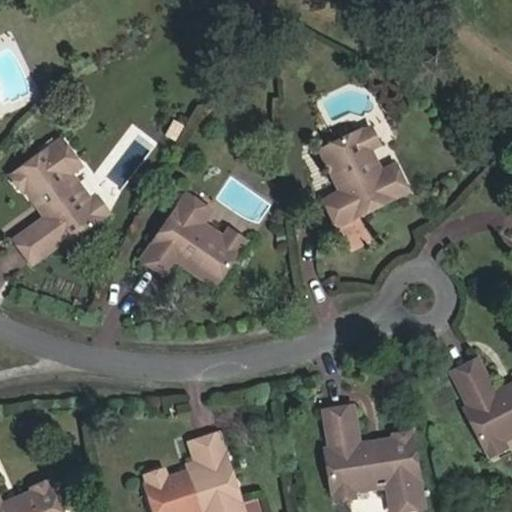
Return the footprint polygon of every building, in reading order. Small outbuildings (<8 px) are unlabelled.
[(367,126),(358,130),(368,151),(377,147),(367,126)] [(314,151),(330,183),(342,178),(347,188),(335,194),(318,202),(330,226),(333,225),(351,217),(402,193),(401,189),(393,172),(390,168),(378,173),(368,151),(358,130),(314,151)] [(39,208),(39,218),(8,241),(28,265),(59,241),(62,245),(102,214),(92,199),(82,207),(67,187),(60,192),(54,184),(71,170),(67,165),(56,151),(51,145),(5,180),(14,192),(19,189),(27,200),(37,192),(46,204),(39,208)] [(56,151),(67,165),(70,163),(59,148),(56,151)] [(82,207),(92,199),(71,170),(54,184),(60,192),(67,187),(82,207)] [(396,170),(393,172),(401,189),(404,187),(396,170)] [(330,183),(335,194),(347,188),(342,178),(330,183)] [(27,200),(39,218),(39,208),(46,204),(37,192),(27,200)] [(188,197),(185,201),(203,213),(206,209),(188,197)] [(203,213),(185,201),(180,198),(137,261),(163,278),(172,264),(179,253),(188,259),(181,270),(211,290),(237,252),(219,240),(198,227),(206,215),(203,213)] [(351,217),(333,225),(344,248),(362,239),(351,217)] [(226,230),(219,240),(237,252),(243,242),(226,230)] [(179,253),(172,264),(181,270),(188,259),(179,253)] [(463,409),(483,447),(500,438),(511,431),(511,382),(511,383),(511,395),(506,398),(504,394),(494,392),(475,360),(451,371),(470,406),(463,409)] [(511,383),(494,392),(504,394),(506,398),(511,395),(511,383)] [(365,449),(357,444),(352,409),(324,413),(329,450),(324,451),(331,495),(337,498),(347,497),(351,491),(372,487),(371,480),(385,478),(390,511),(421,506),(411,437),(405,438),(402,430),(387,432),(388,438),(376,441),(378,454),(367,456),(365,449)] [(241,511),(238,502),(216,436),(190,445),(196,463),(186,466),(189,476),(181,479),(180,475),(164,480),(162,472),(146,477),(149,484),(143,486),(151,511),(241,511)] [(500,438),(483,447),(488,457),(505,449),(500,438)] [(376,441),(357,444),(365,449),(367,456),(378,454),(376,441)] [(9,511),(7,509),(0,506),(0,511),(57,511),(45,486),(38,484),(29,488),(27,493),(16,498),(21,511),(19,511),(9,511)] [(264,511),(260,495),(238,502),(241,511),(264,511)] [(16,498),(0,504),(0,506),(7,509),(9,511),(19,511),(21,511),(16,498)]
